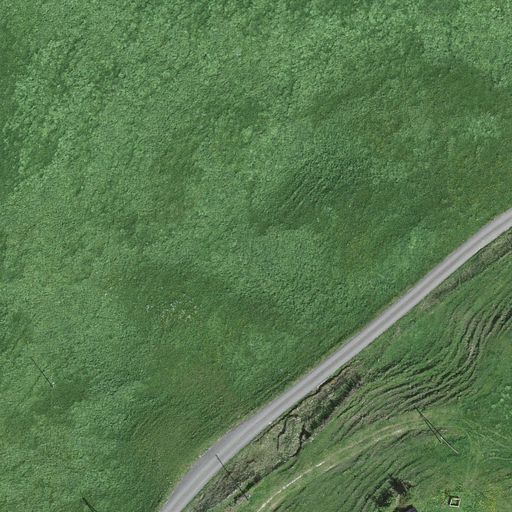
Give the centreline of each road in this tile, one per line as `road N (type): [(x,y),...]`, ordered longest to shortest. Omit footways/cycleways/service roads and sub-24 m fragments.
road 1 (unclassified): [(166,511),(224,450),(511,217)]
road 2 (track): [(264,511),(278,492),(334,452),(391,427),(441,416),(511,442)]
